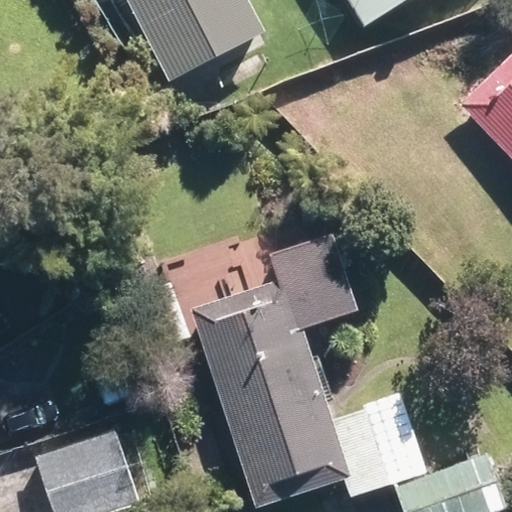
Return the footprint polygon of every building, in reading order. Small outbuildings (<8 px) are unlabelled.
[(240,0),(135,0),(174,74),(257,31),(240,0)] [(350,0),(360,16),(387,0),(350,0)] [(511,58),(463,106),(511,151),(511,58)] [(284,287),(197,315),(259,502),(341,475),(293,328),(347,310),(325,245),(275,261),(284,287)] [(92,511),(137,498),(116,436),(44,460),(61,511),(92,511)] [(488,466),(403,494),(409,511),(482,511),(501,506),(488,466)]
